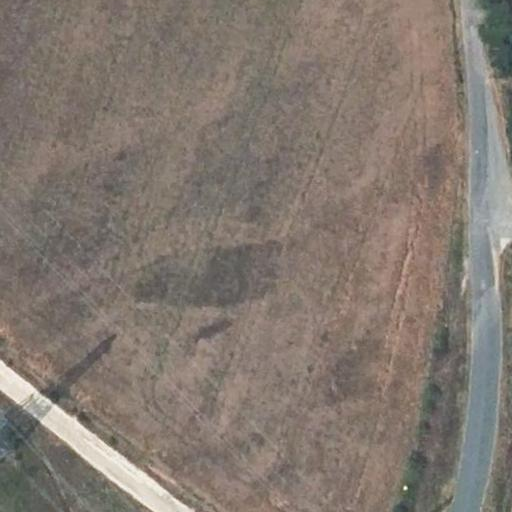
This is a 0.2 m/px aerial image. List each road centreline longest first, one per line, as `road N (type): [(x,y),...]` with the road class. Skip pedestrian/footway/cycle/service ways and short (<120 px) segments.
road 1 (unclassified): [(465,511),(482,439),(484,258),(469,0)]
road 2 (track): [(169,511),(0,376)]
